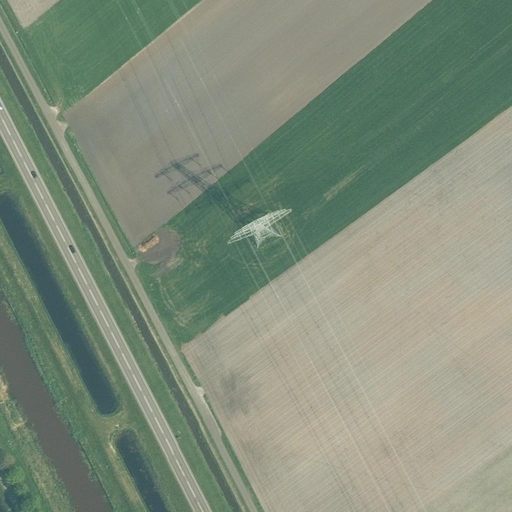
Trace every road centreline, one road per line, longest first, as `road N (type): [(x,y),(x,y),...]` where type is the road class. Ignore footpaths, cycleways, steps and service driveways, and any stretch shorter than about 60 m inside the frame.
road 1 (unclassified): [(249,511),(0,25)]
road 2 (trunk): [(199,511),(0,115)]
